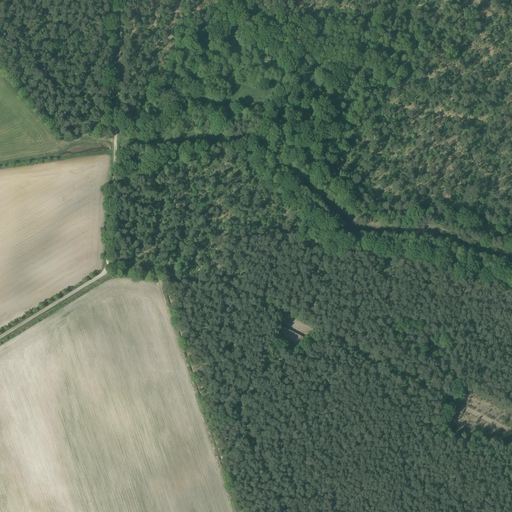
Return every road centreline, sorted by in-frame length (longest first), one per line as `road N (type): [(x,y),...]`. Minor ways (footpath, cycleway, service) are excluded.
road 1 (track): [(511,253),(429,225),(368,224),(255,132),(115,140)]
road 2 (track): [(108,272),(122,0)]
road 3 (unclassified): [(154,276),(108,272),(0,338)]
